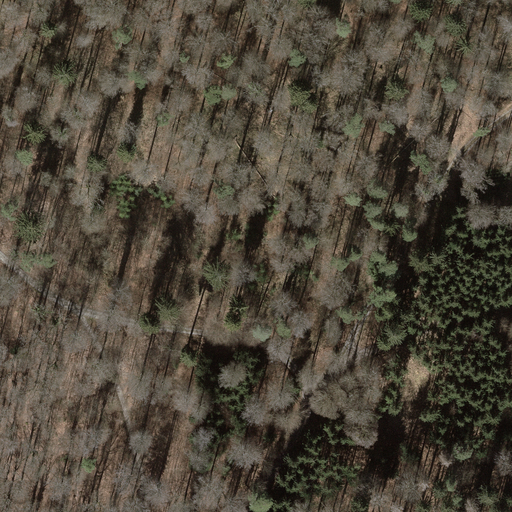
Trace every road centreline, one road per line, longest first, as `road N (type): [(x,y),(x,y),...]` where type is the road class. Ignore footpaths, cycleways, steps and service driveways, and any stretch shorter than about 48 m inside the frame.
road 1 (track): [(32,282),(80,310),(257,343),(315,382),(248,511)]
road 2 (track): [(345,355),(455,163),(511,112)]
road 3 (track): [(345,355),(511,301)]
